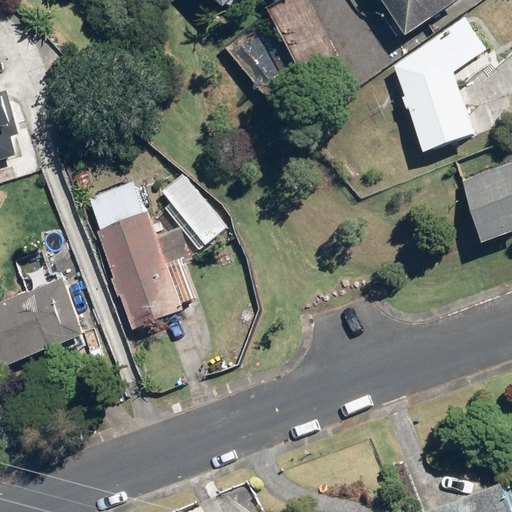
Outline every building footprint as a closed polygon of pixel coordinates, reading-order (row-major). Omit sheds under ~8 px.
[(231,0),(242,9),(250,0),(231,0)] [(471,0),(393,0),(397,6),(421,37),(471,0)] [(407,66),(419,96),(412,99),(417,110),(424,108),(441,152),(491,132),(467,72),(499,49),(475,16),(407,66)] [(0,85),(0,23),(2,23),(0,17),(0,135),(32,126),(22,90),(3,95),(0,85)] [(490,246),(511,238),(511,165),(467,182),(490,246)] [(147,180),(98,199),(110,230),(108,231),(123,270),(116,272),(126,298),(132,295),(146,331),(201,311),(184,266),(204,259),(190,224),(171,232),(163,211),(159,212),(147,180)] [(0,308),(0,364),(4,375),(102,336),(78,277),(0,308)] [(511,511),(511,481),(426,511),(511,511)]
